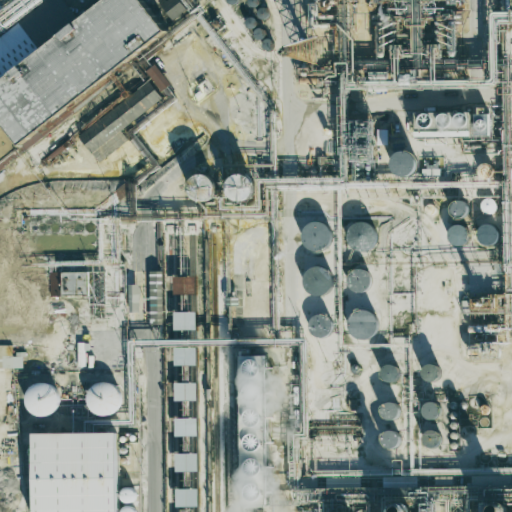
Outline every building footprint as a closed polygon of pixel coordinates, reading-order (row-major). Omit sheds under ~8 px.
[(168,35),(143,0),(107,0),(30,55),(24,47),(25,47),(35,33),(41,29),(44,30),(54,18),(58,21),(64,14),(71,10),(63,0),(51,0),(0,36),(0,162),(13,146),(168,35)] [(169,86),(157,64),(148,69),(160,91),(169,86)] [(97,161),(161,113),(154,105),(162,99),(149,81),(77,134),(97,161)] [(418,113),(418,137),(470,135),(469,112),(418,113)] [(393,175),(417,174),(416,152),(393,153),(393,175)] [(477,168),(483,179),(493,174),(488,163),(477,168)] [(195,188),(190,190),(195,203),(218,194),(209,171),(191,179),(195,188)] [(253,200),(255,177),(230,175),(228,198),(253,200)] [(494,198),(480,200),(482,214),(496,211),(494,198)] [(454,217),(467,217),(467,201),(454,201),(454,217)] [(329,251),(329,223),(304,223),(304,251),(329,251)] [(375,223),(349,223),(348,250),(375,251),(375,223)] [(332,295),(332,268),(306,268),(305,295),(332,295)] [(371,291),(371,270),(350,270),(349,291),(371,291)] [(88,272),(49,272),(49,296),(89,296),(88,272)] [(139,284),(129,284),(129,312),(140,312),(139,284)] [(348,338),(376,337),(376,311),(348,312),(348,338)] [(196,312),(175,312),(175,330),(197,329),(196,312)] [(0,368),(23,368),(23,352),(13,352),(13,345),(0,345),(0,368)] [(197,365),(197,348),(175,348),(175,365),(197,365)] [(239,352),(266,352),(269,504),(241,505),(239,352)] [(120,413),(119,382),(89,384),(90,414),(120,413)] [(198,383),(176,382),(176,401),(197,401),(198,383)] [(58,385),(28,384),(26,414),(57,415),(58,385)] [(198,436),(197,417),(175,418),(176,437),(198,436)] [(397,447),(400,433),(385,430),(383,445),(397,447)] [(34,511),(118,511),(117,433),(33,433),(34,511)] [(176,471),(198,472),(199,454),(177,453),(176,471)] [(198,489),(177,489),(177,507),(199,506),(198,489)]
